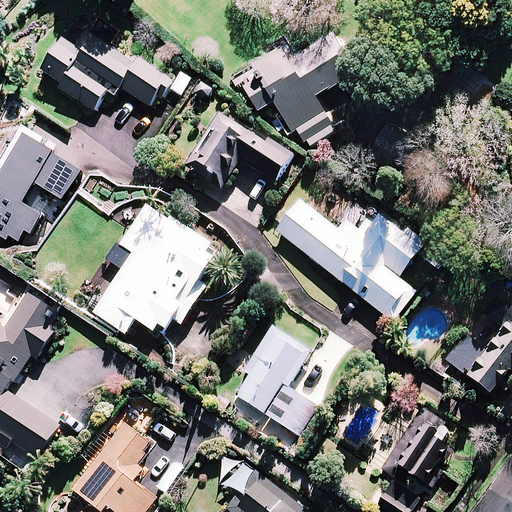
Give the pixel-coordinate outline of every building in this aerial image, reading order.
[(138,66),(76,25),(44,74),(63,86),(60,91),(95,114),(109,94),(118,100),(123,91),(155,112),(174,84),(141,61),(138,66)] [(363,72),(339,33),(310,50),(302,38),(237,78),(259,115),(274,106),(292,134),(297,131),(310,151),(337,134),(317,100),(363,72)] [(293,159),(221,118),(190,171),(224,191),(241,162),(279,184),(293,159)] [(0,237),(7,242),(10,238),(18,244),(25,233),(29,236),(42,217),(23,205),(36,185),(62,202),(80,173),(26,138),(0,177),(0,237)] [(352,243),(302,204),(278,234),(395,325),(418,295),(400,282),(428,247),(409,232),(405,236),(375,213),(352,243)] [(177,228),(149,209),(123,248),(135,256),(96,314),(127,336),(136,322),(164,340),(176,322),(183,327),(209,289),(202,284),(221,254),(179,226),(177,228)] [(0,445),(8,451),(14,443),(40,461),(62,428),(10,393),(33,358),(38,362),(59,331),(53,327),(60,317),(30,297),(7,331),(0,326),(0,445)] [(511,307),(511,309),(498,299),(485,317),(500,329),(483,350),(468,338),(448,363),(495,400),(511,378),(511,307)] [(312,354),(273,330),(246,373),(252,377),(238,398),(301,438),(319,408),(290,390),(312,354)] [(511,421),(511,396),(498,413),(511,423),(511,421)] [(149,413),(133,401),(124,412),(141,424),(149,413)] [(454,432),(424,411),(382,470),(412,491),(454,432)] [(151,445),(124,424),(73,491),(91,504),(84,511),(149,511),(159,499),(136,483),(145,471),(139,466),(147,456),(144,454),(151,445)] [(307,511),(257,473),(228,510),(229,511),(307,511)] [(414,511),(421,501),(395,484),(379,509),(383,511),(414,511)]
